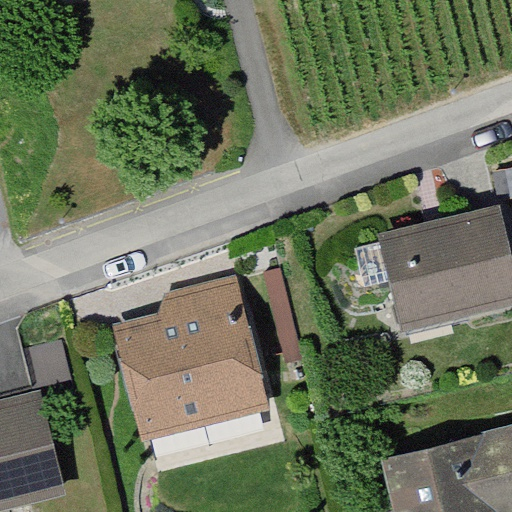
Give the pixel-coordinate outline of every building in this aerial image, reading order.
[(57,0),(61,12),(105,0),(57,0)] [(511,283),(497,216),(375,243),(398,341),(511,314),(511,283)] [(152,323),(113,332),(141,451),(273,420),(239,282),(162,301),(152,323)] [(63,511),(31,390),(0,398),(0,511),(63,511)] [(511,511),(511,434),(379,469),(390,511),(511,511)]
